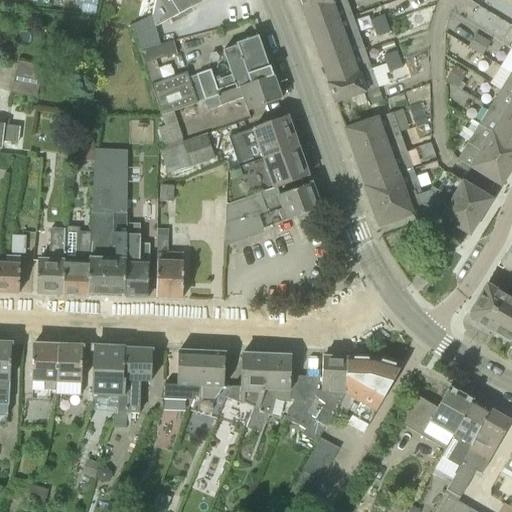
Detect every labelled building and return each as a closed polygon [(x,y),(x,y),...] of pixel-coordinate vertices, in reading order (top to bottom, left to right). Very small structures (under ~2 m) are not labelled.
[(154,0),(151,16),(154,28),(193,7),(205,0),(154,0)] [(297,0),(302,14),(342,0),(297,0)] [(351,16),(345,0),(342,0),(302,14),(303,15),(304,15),(310,31),(351,16)] [(373,29),(387,24),(384,15),(370,20),(373,29)] [(151,16),(130,26),(139,51),(159,45),(154,28),(151,16)] [(316,49),(358,34),(351,16),(310,31),(316,49)] [(387,24),(373,29),(376,37),(389,32),(387,24)] [(484,55),(492,42),(477,33),(469,46),(484,55)] [(321,67),(364,52),(358,34),(316,49),(321,65),(320,65),(321,67)] [(151,86),(161,116),(172,112),(204,101),(274,79),(270,67),(268,67),(258,37),(236,44),(237,46),(222,51),(231,76),(214,81),(210,70),(188,78),(186,72),(162,81),(155,61),(176,55),(173,41),(159,45),(139,51),(151,86)] [(386,65),(400,60),(396,51),(383,56),(386,65)] [(370,69),(364,52),(321,67),(327,85),(370,69)] [(41,85),(45,66),(18,60),(14,79),(41,85)] [(400,60),(386,65),(389,73),(402,68),(400,60)] [(334,103),(336,103),(377,88),(370,69),(327,85),(334,103)] [(511,97),(511,73),(500,90),(511,97)] [(38,97),(41,85),(14,79),(12,91),(38,97)] [(280,100),(274,79),(204,101),(208,111),(242,98),(247,112),(280,100)] [(511,120),(511,97),(500,90),(490,107),(511,120)] [(416,126),(428,122),(421,103),(410,107),(416,126)] [(511,144),(511,120),(490,107),(480,124),(511,144)] [(172,112),(161,116),(165,126),(158,129),(163,146),(182,140),(176,122),(172,112)] [(351,150),(399,134),(392,114),(345,130),(351,150)] [(228,173),(297,148),(287,117),(252,131),(227,140),(230,150),(222,153),(228,170),(228,173)] [(415,141),(431,135),(427,124),(411,130),(415,141)] [(511,144),(480,124),(469,142),(511,168),(511,144)] [(19,143),(21,127),(6,125),(4,141),(19,143)] [(94,161),(94,150),(95,133),(77,133),(76,160),(94,161)] [(357,169),(406,153),(399,134),(351,150),(357,169)] [(172,177),(197,168),(214,163),(206,138),(165,153),(172,177)] [(501,187),(511,169),(511,168),(469,142),(458,159),(501,187)] [(427,162),(438,158),(432,143),(421,147),(427,162)] [(225,207),(259,195),(308,177),(297,148),(228,173),(225,207)] [(123,298),(127,162),(127,151),(94,150),(94,161),(93,166),(91,233),(90,233),(89,260),(88,260),(87,296),(123,298)] [(363,189),(412,171),(406,153),(357,169),(364,188),(363,188),(363,189)] [(147,299),(148,264),(139,264),(140,235),(140,224),(126,224),(127,213),(127,162),(123,298),(147,299)] [(370,208),(419,190),(412,171),(363,189),(370,208)] [(480,218),(491,200),(442,171),(432,186),(480,218)] [(320,209),(311,184),(277,198),(263,204),(259,195),(225,207),(225,243),(269,227),(270,228),(272,228),(272,226),(320,209)] [(173,204),(174,186),(160,185),(159,202),(173,204)] [(469,236),(480,218),(432,186),(428,192),(416,196),(422,216),(439,217),(439,218),(469,236)] [(422,216),(416,196),(415,192),(420,191),(419,190),(370,208),(377,228),(411,215),(422,216)] [(62,296),(64,240),(65,228),(49,229),(48,245),(47,260),(41,260),(37,260),(36,295),(62,296)] [(89,260),(90,233),(79,232),(79,228),(65,228),(64,240),(62,296),(87,296),(88,260),(89,260)] [(25,254),(25,237),(12,236),(12,254),(25,254)] [(182,300),(183,253),(167,253),(168,238),(157,239),(155,299),(182,300)] [(511,242),(495,270),(511,280),(511,242)] [(5,257),(5,263),(0,262),(0,292),(6,293),(19,294),(20,257),(5,257)] [(490,331),(508,298),(486,286),(471,315),(474,323),(490,331)] [(509,343),(511,338),(511,300),(508,298),(490,331),(509,343)] [(9,382),(11,345),(0,344),(0,404),(3,405),(4,382),(9,382)] [(55,388),(58,347),(32,346),(31,382),(46,383),(46,387),(55,388)] [(81,385),(82,347),(58,347),(55,388),(66,388),(66,384),(81,385)] [(120,398),(122,349),(93,348),(91,399),(107,400),(107,397),(118,398),(117,406),(120,398)] [(151,383),(152,350),(122,349),(120,398),(117,406),(117,413),(113,412),(112,427),(125,428),(126,415),(138,416),(140,383),(151,383)] [(192,398),(199,385),(200,353),(179,352),(177,386),(166,386),(162,397),(192,398)] [(216,399),(223,388),(225,354),(200,353),(199,385),(192,398),(216,399)] [(266,390),(268,356),(241,354),(240,386),(233,386),(232,388),(228,396),(248,405),(249,391),(265,391),(264,395),(266,390)] [(290,408),(296,397),(298,377),(290,377),(291,356),(268,356),(266,390),(264,395),(259,411),(253,409),(245,429),(258,434),(264,414),(271,416),(275,399),(293,401),(290,408)] [(344,394),(348,359),(323,358),(322,378),(318,441),(328,425),(327,424),(344,394)] [(348,417),(376,363),(377,361),(373,360),(348,359),(344,394),(327,424),(328,425),(331,427),(340,413),(348,417)] [(363,434),(400,368),(376,363),(348,417),(350,419),(347,425),(363,434)] [(317,444),(318,441),(322,378),(298,377),(296,397),(290,408),(284,420),(306,430),(303,435),(317,444)] [(454,437),(474,402),(465,398),(465,397),(462,395),(449,388),(437,409),(416,398),(401,427),(424,439),(429,429),(438,433),(440,430),(443,432),(454,437)] [(452,481),(468,452),(466,451),(490,411),(474,402),(454,437),(434,471),(452,481)] [(509,422),(490,411),(466,451),(468,452),(452,481),(446,491),(460,499),(475,471),(481,475),(511,422),(510,421),(509,422)] [(286,511),(303,511),(338,450),(319,440),(281,509),(286,511)] [(511,479),(511,451),(500,472),(511,479)] [(96,478),(101,465),(87,460),(83,473),(96,478)] [(28,501),(33,485),(24,483),(19,498),(28,501)] [(44,506),(49,490),(33,485),(28,501),(44,506)] [(467,511),(469,510),(469,509),(448,497),(438,511),(467,511)] [(511,508),(503,503),(497,511),(509,511),(511,508)]
